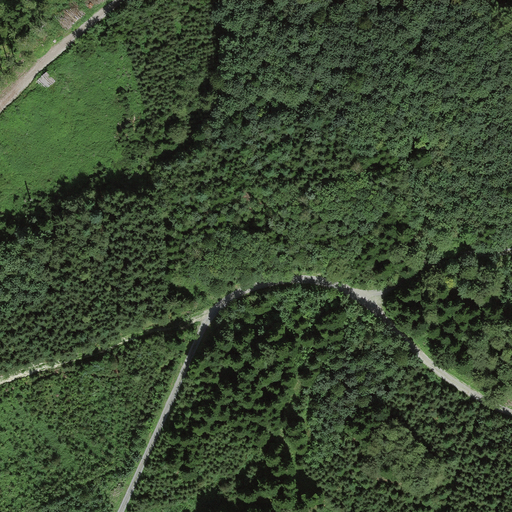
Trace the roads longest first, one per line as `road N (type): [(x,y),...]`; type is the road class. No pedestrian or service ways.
road 1 (track): [(511,249),(465,252),(381,285),(352,289),(307,278),(255,283),(221,300),(197,332),(120,511)]
road 2 (track): [(352,289),(434,366),(511,409)]
road 3 (track): [(124,0),(0,102)]
